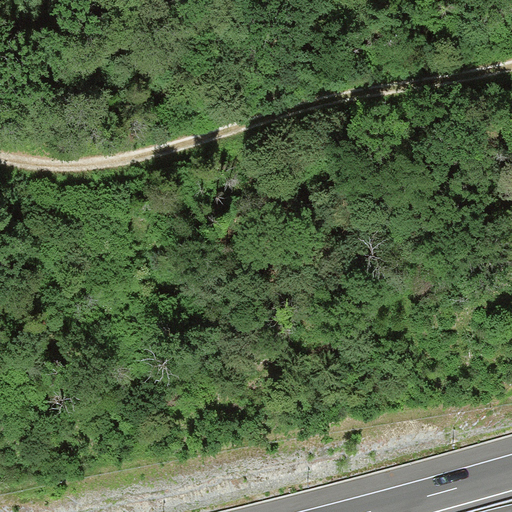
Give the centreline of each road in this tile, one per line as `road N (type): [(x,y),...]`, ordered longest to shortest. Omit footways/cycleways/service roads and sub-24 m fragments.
road 1 (track): [(0,161),(109,167),(325,101),(511,66)]
road 2 (motorway): [(511,472),(366,511)]
